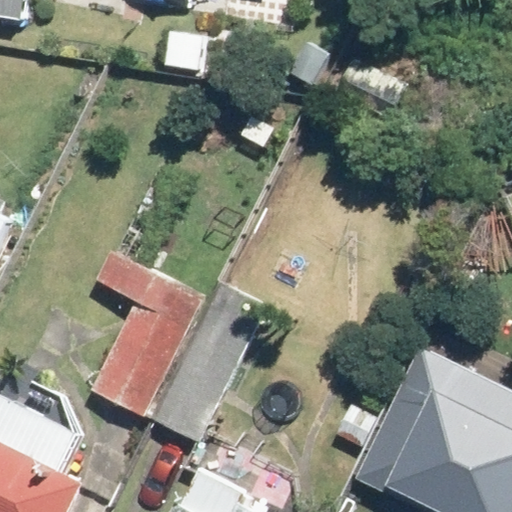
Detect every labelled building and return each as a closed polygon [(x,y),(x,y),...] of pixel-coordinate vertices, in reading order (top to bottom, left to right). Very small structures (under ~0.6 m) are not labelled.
[(0,0),(0,25),(26,32),(33,0),(0,0)] [(211,76),(215,31),(169,27),(164,71),(211,76)] [(0,245),(12,219),(0,213),(0,245)] [(151,413),(212,296),(118,247),(99,284),(146,308),(103,389),(151,413)] [(236,296),(166,428),(200,445),(269,313),(236,296)] [(511,511),(511,381),(432,341),(367,470),(449,511),(511,511)] [(72,511),(85,485),(0,445),(0,511),(72,511)] [(261,511),(203,481),(186,511),(261,511)]
